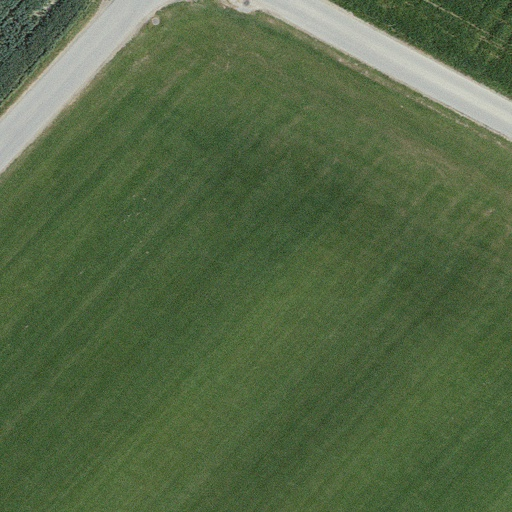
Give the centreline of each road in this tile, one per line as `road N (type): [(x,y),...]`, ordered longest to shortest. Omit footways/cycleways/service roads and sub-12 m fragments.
road 1 (track): [(290,0),(511,116)]
road 2 (track): [(133,0),(0,142)]
